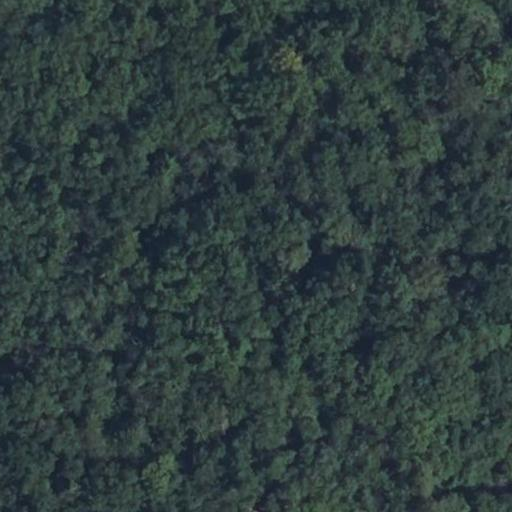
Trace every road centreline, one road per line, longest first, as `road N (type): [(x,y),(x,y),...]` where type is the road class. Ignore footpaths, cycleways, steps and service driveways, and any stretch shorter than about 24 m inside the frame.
road 1 (track): [(413,511),(288,379),(0,181)]
road 2 (tertiary): [(511,58),(394,0)]
